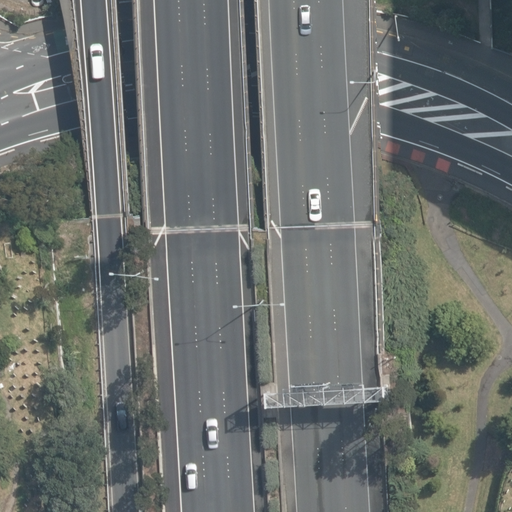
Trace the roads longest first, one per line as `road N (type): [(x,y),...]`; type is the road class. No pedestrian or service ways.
road 1 (secondary): [(511,143),(295,61),(117,61),(18,93)]
road 2 (motorway): [(123,511),(93,0)]
road 3 (motorway): [(232,511),(205,0)]
road 4 (motorway): [(298,0),(316,394)]
road 5 (motorway): [(316,394),(343,511)]
